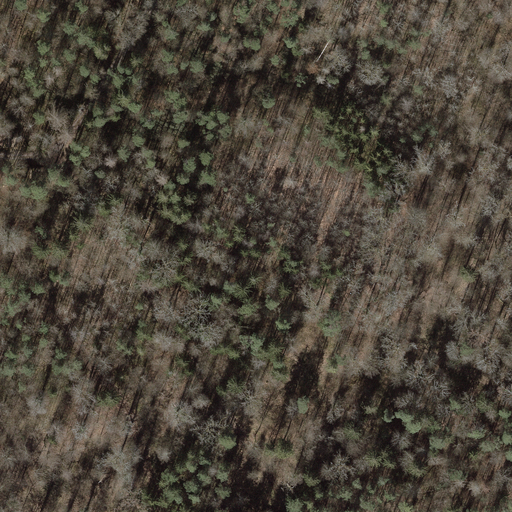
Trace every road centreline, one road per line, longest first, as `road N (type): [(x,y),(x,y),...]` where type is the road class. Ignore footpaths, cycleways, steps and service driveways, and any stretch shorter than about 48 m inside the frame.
road 1 (track): [(50,155),(511,392)]
road 2 (track): [(287,511),(50,155)]
road 3 (track): [(155,0),(71,139),(50,155)]
